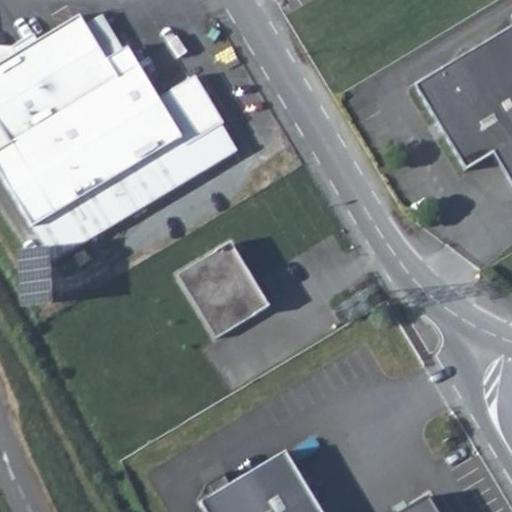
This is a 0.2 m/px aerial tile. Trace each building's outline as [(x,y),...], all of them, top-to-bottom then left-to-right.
[(115,79),(78,17),(0,62),(0,150),(28,134),(34,142),(52,132),(46,122),(116,81),(115,79)] [(511,27),(411,88),(462,174),(492,158),(511,190),(511,27)] [(137,66),(115,79),(116,81),(46,122),(52,132),(34,142),(28,134),(0,150),(0,176),(53,260),(241,155),(197,78),(160,97),(137,66)] [(230,245),(177,278),(215,342),(268,309),(230,245)] [(199,505),(203,511),(319,511),(285,454),(231,486),(224,475),(208,484),(215,495),(199,505)] [(436,511),(427,497),(403,511),(436,511)]
